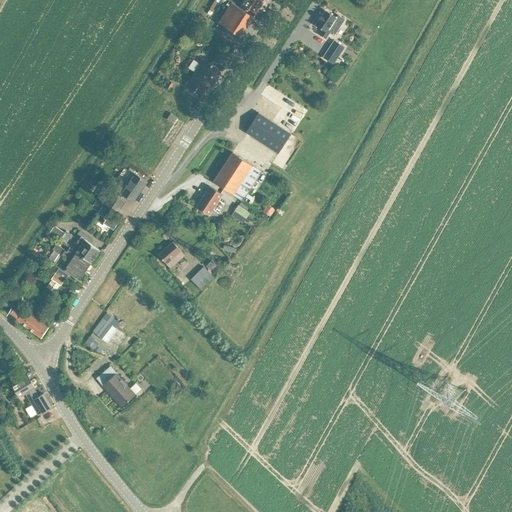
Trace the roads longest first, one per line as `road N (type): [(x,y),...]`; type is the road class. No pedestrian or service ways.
road 1 (tertiary): [(40,366),(279,0)]
road 2 (tertiary): [(138,511),(40,366)]
